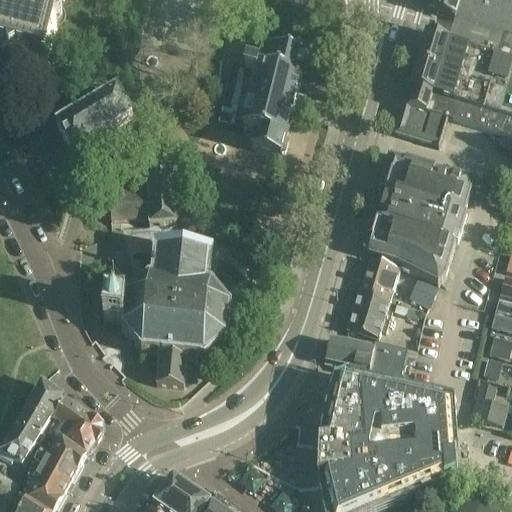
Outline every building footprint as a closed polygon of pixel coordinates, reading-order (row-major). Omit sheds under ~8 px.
[(0,0),(0,47),(6,49),(9,55),(15,51),(46,59),(61,0),(0,0)] [(511,0),(437,0),(432,16),(504,37),(511,39),(511,0)] [(511,39),(504,37),(498,59),(449,44),(450,41),(431,35),(430,39),(426,37),(410,91),(415,92),(409,111),(430,117),(447,122),(447,123),(511,142),(511,39)] [(235,72),(222,127),(245,133),(244,137),(256,140),(252,153),(281,161),(281,158),(285,157),(288,144),(285,142),(291,118),(305,121),(308,109),(295,105),(300,84),(305,60),(269,51),(268,54),(251,49),(244,74),(235,72)] [(132,124),(117,98),(57,131),(72,158),(73,158),(83,176),(98,168),(99,170),(110,163),(109,162),(123,154),(112,135),(132,124)] [(439,149),(441,142),(424,137),(430,117),(409,111),(404,110),(396,137),(439,149)] [(447,122),(430,117),(424,137),(441,142),(447,123),(447,122)] [(475,184),(390,159),(360,257),(394,268),(438,290),(445,283),(475,184)] [(177,221),(175,175),(146,176),(147,199),(110,200),(111,226),(148,224),(148,232),(177,231),(177,221)] [(213,264),(152,257),(149,282),(125,300),(124,306),(106,303),(103,325),(122,328),(122,334),(141,357),(159,359),(156,389),(183,392),(186,362),(204,364),(228,345),(232,312),(213,289),(210,289),(213,264)] [(361,297),(391,306),(400,274),(371,265),(361,297)] [(419,282),(409,304),(429,313),(439,292),(419,282)] [(390,307),(391,306),(361,297),(361,298),(359,297),(348,336),(378,345),(381,336),(386,338),(393,317),(387,315),(390,307)] [(497,304),(493,320),(507,324),(511,324),(511,308),(505,306),(497,304)] [(408,313),(405,321),(417,325),(419,316),(408,313)] [(407,362),(332,345),(327,366),(351,371),(350,378),(401,390),(407,362)] [(383,511),(456,484),(451,410),(335,381),(323,427),(320,447),(320,466),(319,476),(319,487),(320,497),(323,511),(383,511)] [(62,402),(42,388),(0,457),(0,511),(9,511),(17,497),(25,477),(33,464),(29,461),(50,426),(62,402)] [(480,389),(476,404),(492,408),(496,393),(480,389)] [(476,404),(471,423),(502,432),(507,412),(492,408),(476,404)] [(55,425),(49,438),(86,464),(103,438),(102,431),(65,406),(55,425)] [(49,438),(19,503),(34,511),(58,511),(86,464),(49,438)] [(156,511),(207,511),(211,507),(173,480),(152,509),(155,511),(156,511)] [(487,511),(465,501),(459,511),(487,511)] [(34,511),(19,503),(15,511),(34,511)]
